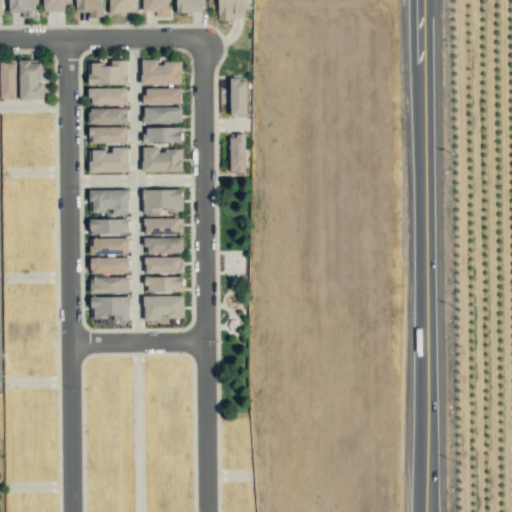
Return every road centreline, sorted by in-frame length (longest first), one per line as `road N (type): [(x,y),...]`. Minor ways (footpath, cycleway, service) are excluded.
road 1 (secondary): [(426,511),(426,0)]
road 2 (residential): [(200,43),(204,511)]
road 3 (residential): [(70,511),(63,44)]
road 4 (residential): [(0,44),(200,43)]
road 5 (residential): [(68,340),(203,340)]
